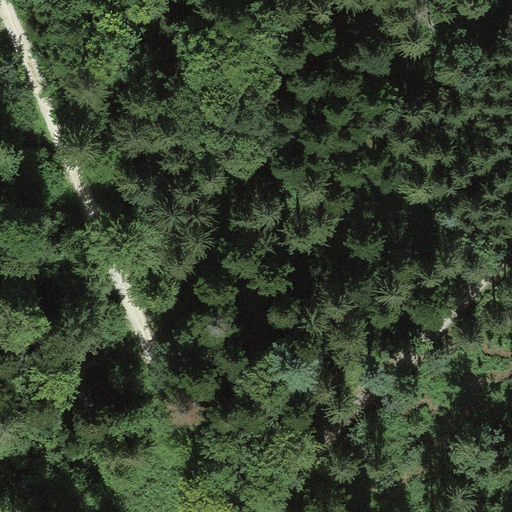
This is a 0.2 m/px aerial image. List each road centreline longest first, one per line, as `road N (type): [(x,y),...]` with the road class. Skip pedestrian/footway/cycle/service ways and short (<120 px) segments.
road 1 (track): [(198,511),(112,274),(0,9)]
road 2 (track): [(255,511),(511,255)]
